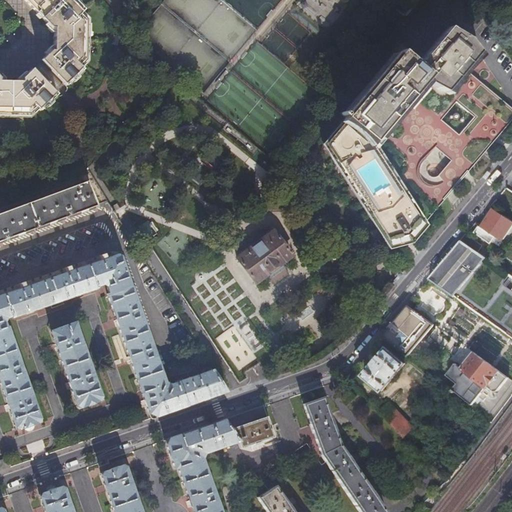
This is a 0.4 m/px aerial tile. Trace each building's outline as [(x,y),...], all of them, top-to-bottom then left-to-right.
[(22,0),(33,12),(40,18),(49,28),(52,28),(52,51),(50,51),(40,61),(42,63),(61,83),(64,86),(82,70),(80,68),(87,61),(88,19),(81,12),(83,10),(73,0),(58,0),(57,2),(55,0),(22,0)] [(296,0),(164,0),(135,35),(207,95),(257,36),(262,41),(296,0)] [(467,37),(448,27),(416,64),(400,51),(344,117),(348,120),(327,145),(389,245),(421,225),(462,175),(511,116),(511,102),(463,68),(477,51),(467,37)] [(38,68),(33,72),(52,92),(61,83),(42,63),(38,68)] [(0,116),(28,117),(34,110),(36,112),(55,95),(52,92),(33,72),(31,69),(21,79),(20,82),(0,81),(0,116)] [(0,213),(0,239),(94,206),(86,182),(10,210),(0,213)] [(307,193),(292,182),(288,186),(303,198),(307,193)] [(481,226),(495,235),(502,240),(507,243),(511,235),(511,221),(506,218),(506,217),(493,208),(487,217),(481,226)] [(475,222),(470,229),(490,242),(495,235),(481,226),(475,222)] [(244,253),(236,258),(255,283),(265,276),(272,285),(280,279),(288,273),(281,264),(291,256),(273,231),(265,237),(244,253)] [(244,253),(265,237),(260,231),(250,239),(239,247),(244,253)] [(466,234),(460,240),(477,252),(482,245),(466,234)] [(431,275),(429,278),(454,296),(486,258),(477,252),(460,240),(431,275)] [(0,383),(16,429),(17,429),(24,427),(25,429),(27,430),(32,428),(33,426),(32,424),(39,422),(40,420),(6,326),(4,326),(2,320),(4,317),(10,316),(10,318),(95,288),(95,286),(102,284),(105,285),(108,292),(106,293),(150,418),(225,392),(213,373),(206,361),(199,366),(202,374),(169,385),(164,382),(120,258),(116,255),(108,257),(107,253),(100,255),(102,260),(66,272),(65,267),(58,270),(59,274),(20,288),(19,283),(12,285),(13,290),(0,294),(0,383)] [(382,336),(407,356),(435,325),(409,307),(409,308),(410,308),(408,310),(407,309),(407,310),(407,311),(406,312),(405,312),(405,313),(404,315),(403,314),(403,315),(403,316),(402,317),(401,317),(400,318),(401,318),(400,320),(399,319),(398,320),(399,320),(397,323),(396,324),(395,323),(392,322),(387,327),(388,328),(382,336)] [(511,337),(511,310),(500,328),(511,337)] [(74,324),(73,323),(51,330),(51,332),(77,407),(79,408),(100,400),(100,398),(74,324)] [(405,363),(387,348),(376,361),(363,376),(381,391),(405,363)] [(454,389),(473,404),(479,397),(484,400),(491,391),(491,392),(498,391),(508,377),(474,353),(462,368),(456,363),(449,373),(460,381),(454,389)] [(339,396),(347,404),(355,396),(348,388),(339,396)] [(303,403),(309,423),(312,432),(315,442),(319,454),(323,461),(357,511),(383,511),(374,497),(376,496),(372,490),(370,491),(350,461),(352,459),(348,453),(346,455),(337,442),(332,424),(334,424),(332,416),(329,417),(323,396),(303,403)] [(379,411),(405,437),(414,427),(389,402),(379,411)] [(224,419),(164,439),(174,468),(177,467),(193,511),(219,511),(200,457),(202,453),(237,441),(239,448),(250,444),(251,446),(262,442),(262,440),(273,436),(262,405),(224,419)] [(0,460),(0,470),(9,467),(5,458),(0,460)] [(140,511),(124,465),(123,465),(101,473),(100,474),(113,511),(140,511)] [(71,511),(62,487),(61,486),(54,488),(53,486),(51,485),(47,487),(46,489),(47,491),(39,494),(39,495),(45,511),(71,511)] [(275,485),(272,487),(265,491),(257,497),(266,511),(292,511),(291,511),(293,509),(289,503),(287,504),(275,485)]
